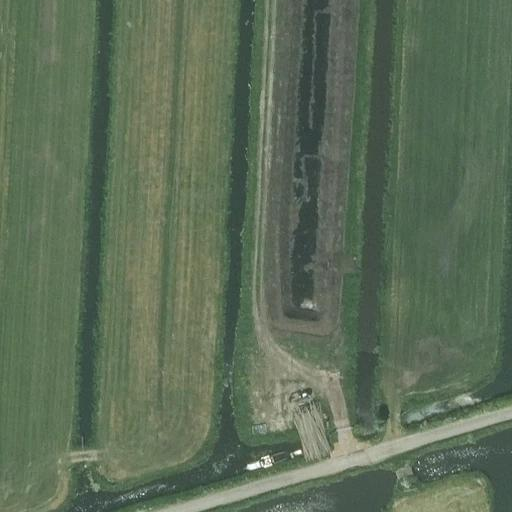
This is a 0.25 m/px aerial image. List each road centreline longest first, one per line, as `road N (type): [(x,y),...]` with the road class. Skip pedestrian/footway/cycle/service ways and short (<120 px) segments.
road 1 (track): [(334,456),(326,400),(263,341),(252,295),(268,0)]
road 2 (unclassified): [(162,511),(511,406)]
